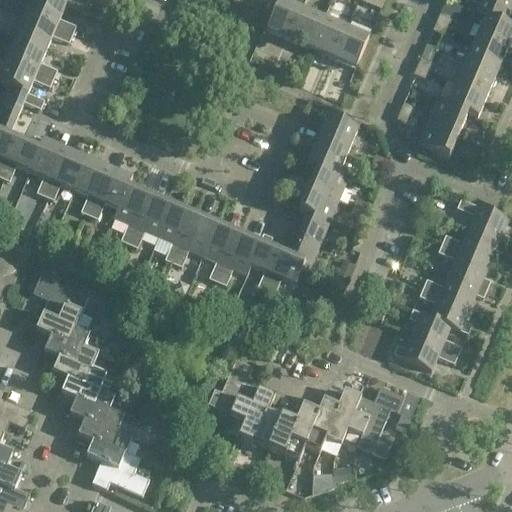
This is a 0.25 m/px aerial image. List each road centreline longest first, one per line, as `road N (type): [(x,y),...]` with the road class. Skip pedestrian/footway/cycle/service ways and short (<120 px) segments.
road 1 (residential): [(126,0),(71,127),(202,181)]
road 2 (residential): [(202,181),(264,208),(296,130),(233,104)]
road 3 (residential): [(66,484),(1,293)]
road 4 (residential): [(401,160),(386,102),(429,0)]
road 5 (residential): [(352,285),(401,160)]
road 6 (residential): [(511,209),(401,160)]
